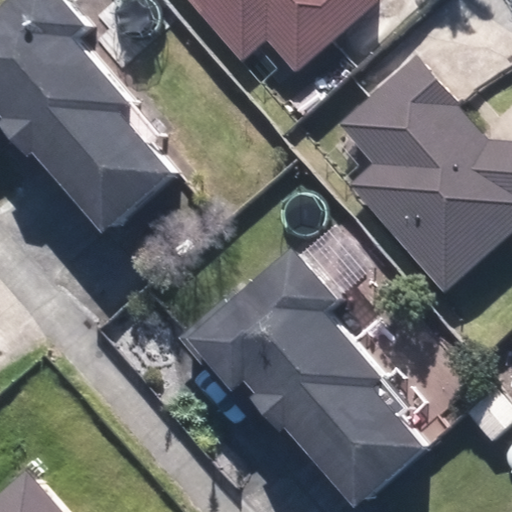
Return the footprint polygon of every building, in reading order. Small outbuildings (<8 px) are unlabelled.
[(10,0),(0,9),(0,117),(100,229),(170,168),(123,116),(131,109),(66,37),(80,25),(57,0),(10,0)] [(385,3),(382,0),(220,0),(295,84),(385,3)] [(511,153),(507,158),(434,72),(352,141),(466,274),(511,235),(511,153)] [(290,250),(193,336),(350,511),(431,440),(318,313),(334,299),(290,250)] [(88,511),(53,472),(6,511),(88,511)]
